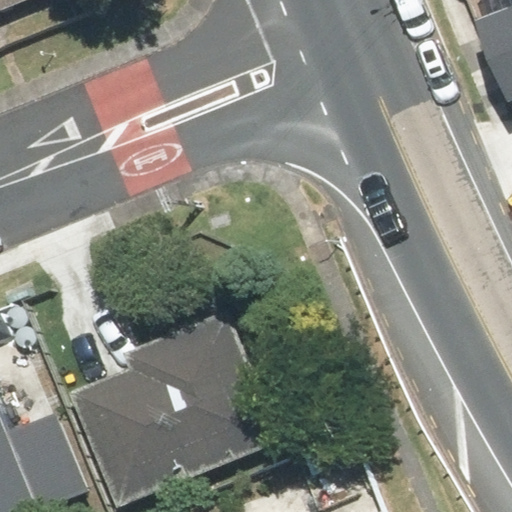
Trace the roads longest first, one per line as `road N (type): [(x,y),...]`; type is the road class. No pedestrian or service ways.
road 1 (secondary): [(511,392),(350,44)]
road 2 (residential): [(350,44),(0,184)]
